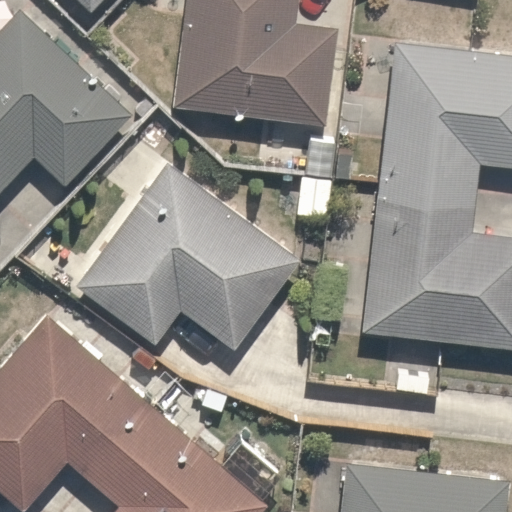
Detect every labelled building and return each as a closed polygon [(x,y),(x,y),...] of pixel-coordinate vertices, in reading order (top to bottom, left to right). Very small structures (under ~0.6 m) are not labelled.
[(67,182),(140,101),(27,0),(8,0),(0,9),(0,173),(26,145),(67,182)] [(292,16),(293,0),(183,0),(173,102),(329,119),(339,21),(292,16)] [(511,160),(511,56),(397,42),(378,181),(475,194),(479,156),(511,160)] [(235,350),(302,257),(164,158),(80,275),(160,333),(177,308),(235,350)] [(323,217),(324,168),(286,167),(285,216),(323,217)] [(475,194),(378,181),(360,321),(511,340),(511,229),(472,224),(475,194)] [(52,299),(0,356),(0,479),(22,500),(65,453),(93,474),(160,399),(52,299)] [(267,511),(276,502),(160,399),(93,474),(119,496),(104,511),(267,511)] [(504,511),(508,478),(345,460),(339,511),(504,511)]
